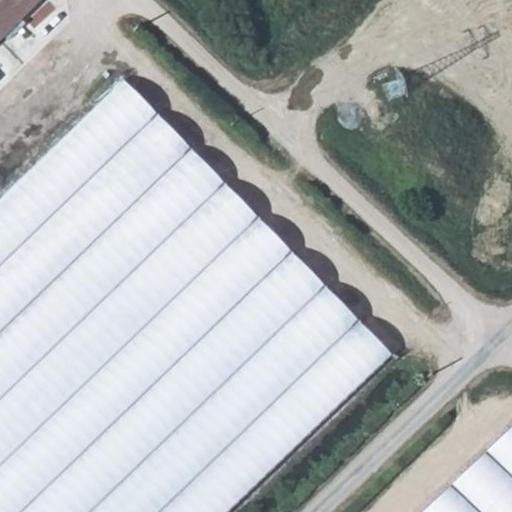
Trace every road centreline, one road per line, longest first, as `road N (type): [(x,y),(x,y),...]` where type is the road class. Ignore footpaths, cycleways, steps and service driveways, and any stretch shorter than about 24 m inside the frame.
road 1 (track): [(140,0),(511,344)]
road 2 (unclassified): [(314,511),(511,320)]
